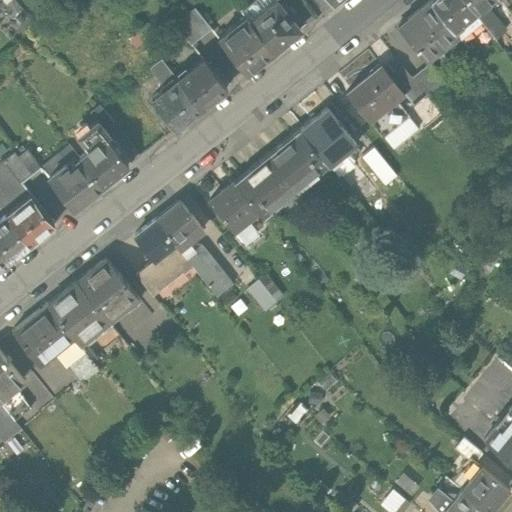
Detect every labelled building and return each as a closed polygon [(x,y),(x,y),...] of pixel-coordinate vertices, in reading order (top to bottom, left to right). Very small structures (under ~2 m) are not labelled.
[(276,0),(248,0),(239,8),(244,15),(272,50),(299,28),(293,21),(297,18),(284,1),(280,4),(276,0)] [(424,61),(457,34),(429,0),(427,0),(395,26),(424,61)] [(466,0),(429,0),(457,34),(458,36),(481,18),(466,0)] [(466,0),(481,18),(495,36),(505,27),(484,1),(486,0),(466,0)] [(190,43),(211,27),(194,6),(173,22),(190,43)] [(245,71),(272,50),(244,15),(218,36),(245,71)] [(156,33),(147,22),(129,37),(137,47),(156,33)] [(203,56),(176,77),(199,107),(227,86),(203,56)] [(165,86),(176,77),(160,57),(149,66),(165,86)] [(367,120),(402,92),(388,75),(377,61),(342,89),(367,120)] [(411,103),(424,92),(411,77),(401,64),(388,75),(402,92),(411,103)] [(427,64),(411,77),(424,92),(426,95),(442,82),(427,64)] [(169,131),(199,107),(176,77),(165,86),(150,97),(159,108),(154,112),(169,131)] [(489,92),(482,82),(472,89),(478,99),(489,92)] [(89,112),(95,120),(96,119),(105,129),(113,122),(99,105),(89,112)] [(326,106),(299,127),(328,163),(337,175),(352,163),(353,158),(346,149),(355,142),(326,106)] [(89,150),(79,158),(101,186),(128,164),(106,138),(109,135),(105,129),(96,119),(95,120),(77,135),(89,150)] [(299,127),(265,154),(295,192),(328,163),(299,127)] [(395,173),(372,145),(361,154),(385,182),(395,173)] [(0,216),(3,213),(29,193),(21,182),(41,167),(27,150),(17,158),(14,153),(0,163),(0,216)] [(265,154),(233,179),(257,210),(264,217),(295,192),(265,154)] [(72,208),(101,186),(79,158),(69,166),(66,162),(47,176),(72,208)] [(247,218),(257,210),(233,179),(219,190),(221,192),(211,199),(210,198),(208,199),(242,241),(256,230),(247,218)] [(29,193),(3,213),(28,243),(54,223),(29,193)] [(178,198),(155,216),(178,246),(186,240),(202,227),(178,198)] [(0,259),(3,263),(28,243),(3,213),(0,216),(0,259)] [(152,294),(191,262),(178,246),(155,216),(133,233),(153,258),(135,273),(152,294)] [(218,295),(233,283),(201,245),(194,243),(191,245),(186,240),(178,246),(191,262),(218,295)] [(104,256),(75,279),(110,323),(139,300),(104,256)] [(266,275),(259,280),(277,302),(284,297),(266,275)] [(75,279),(46,302),(84,350),(114,327),(110,323),(75,279)] [(265,312),(277,302),(259,280),(247,289),(265,312)] [(229,289),(219,297),(225,304),(235,297),(229,289)] [(64,366),(84,350),(46,302),(11,330),(38,364),(53,352),(64,366)] [(472,314),(466,308),(460,314),(467,320),(472,314)] [(99,369),(84,350),(64,366),(79,385),(99,369)] [(0,351),(0,400),(14,389),(24,381),(0,351)] [(336,380),(329,373),(318,383),(325,390),(336,380)] [(14,389),(0,400),(0,404),(15,423),(31,410),(14,389)] [(320,393),(307,392),(306,401),(319,403),(320,393)] [(511,401),(483,437),(511,460),(511,401)] [(307,410),(298,402),(286,416),(295,424),(307,410)] [(15,423),(0,404),(0,439),(5,446),(22,432),(15,423)] [(329,416),(322,407),(313,414),(320,423),(329,416)] [(482,451),(463,435),(453,447),(464,456),(470,455),(475,459),(482,451)] [(498,499),(506,489),(508,490),(509,488),(480,464),(460,488),(489,511),(499,501),(498,499)] [(416,485),(400,471),(392,481),(409,494),(416,485)] [(399,511),(410,500),(392,486),(377,504),(386,511),(399,511)] [(440,511),(452,497),(438,486),(428,498),(439,511),(440,511)] [(489,511),(460,488),(452,497),(440,511),(489,511)]
